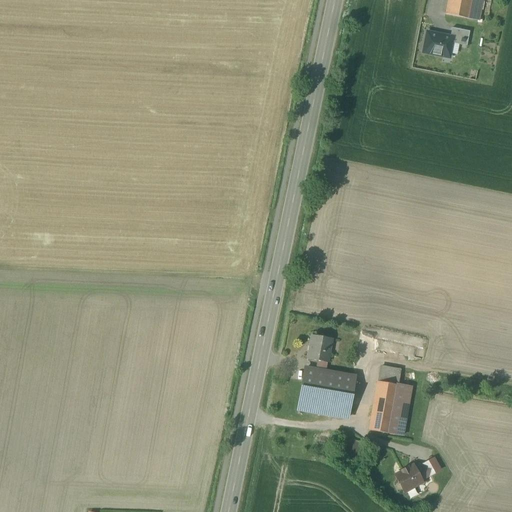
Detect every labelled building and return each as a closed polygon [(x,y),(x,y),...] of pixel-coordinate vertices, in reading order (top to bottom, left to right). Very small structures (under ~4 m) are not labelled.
[(399,9),(401,0),(378,0),(377,5),(399,9)] [(401,0),(399,9),(423,13),(426,0),(401,0)] [(469,19),(472,0),(448,0),(446,15),(469,19)] [(473,0),(472,0),(469,19),(478,21),(482,2),(473,0)] [(427,36),(423,57),(447,61),(452,41),(427,36)] [(316,370),(326,372),(332,340),(312,336),(308,359),(318,361),(316,370)] [(377,382),(369,431),(402,437),(411,387),(398,385),(401,372),(380,368),(377,382)] [(326,372),(316,370),(306,369),(298,411),(347,420),(354,377),(326,372)] [(362,454),(363,450),(362,446),(360,443),(357,441),(353,440),(349,441),(346,443),(344,447),(343,450),(344,454),(346,457),(349,459),(353,460),(357,459),(360,457),(362,454)] [(424,468),(429,476),(440,470),(434,459),(423,465),(424,468)] [(429,476),(424,468),(416,472),(414,469),(409,472),(407,468),(402,471),(402,472),(395,476),(404,492),(422,483),(421,481),(429,476)]
